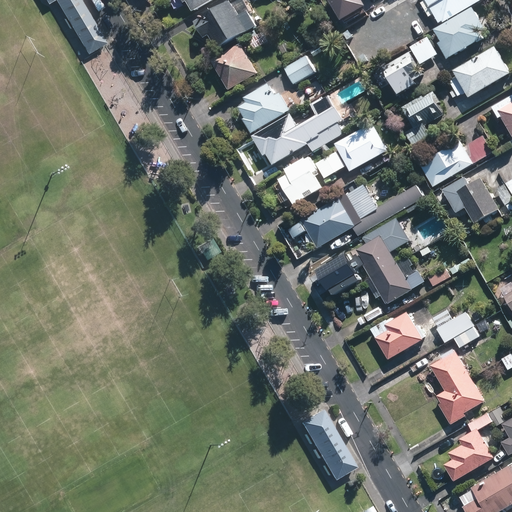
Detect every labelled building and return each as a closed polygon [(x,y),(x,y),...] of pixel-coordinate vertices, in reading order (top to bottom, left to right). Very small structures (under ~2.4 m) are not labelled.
[(105,42),(79,0),(43,0),(46,4),(51,0),(53,0),(86,53),(105,42)] [(185,16),(215,0),(170,0),(174,7),(179,5),(185,16)] [(325,0),(339,25),(367,10),(363,2),(366,0),(325,0)] [(423,0),(437,24),(482,0),(423,0)] [(250,28),(241,13),(233,18),(224,3),(205,15),(206,18),(190,28),(196,39),(204,35),(213,50),(250,28)] [(467,9),(426,34),(441,58),(482,34),(467,9)] [(241,54),(263,41),(256,29),(235,43),(241,54)] [(427,38),(410,48),(420,65),(438,55),(427,38)] [(222,93),(252,73),(241,54),(235,43),(203,63),(222,93)] [(463,97),(506,74),(491,49),(449,73),(463,97)] [(416,78),(402,52),(375,70),(387,93),(416,78)] [(274,74),(283,89),(308,76),(299,60),(274,74)] [(244,133),(279,112),(263,85),(237,100),(240,105),(230,111),(244,133)] [(424,101),(420,95),(400,108),(414,129),(405,135),(412,146),(430,135),(426,129),(445,117),(432,96),(424,101)] [(511,99),(495,109),(511,138),(511,99)] [(301,144),(332,126),(320,106),(289,124),(284,114),(246,136),(265,169),(304,147),(301,144)] [(342,176),(384,152),(367,123),(325,147),(329,153),(338,168),(342,176)] [(426,191),(487,158),(469,126),(410,161),(426,191)] [(329,153),(309,164),(318,180),(338,168),(329,153)] [(286,207),(315,190),(298,159),(277,170),(281,176),(271,182),(286,207)] [(475,179),(451,193),(469,227),(495,214),(484,195),(475,179)] [(505,205),(496,189),(484,195),(495,214),(505,205)] [(282,232),(292,249),(307,241),(313,251),(351,229),(332,197),(293,220),(295,224),(282,232)] [(377,303),(404,289),(384,252),(402,243),(393,226),(348,250),(377,303)] [(436,242),(432,235),(416,243),(423,257),(432,252),(429,245),(436,242)] [(469,258),(450,270),(453,275),(472,264),(469,258)] [(436,268),(416,279),(424,289),(442,279),(436,268)] [(510,316),(511,314),(511,288),(499,296),(510,316)] [(380,360),(416,338),(402,312),(380,325),(383,332),(370,339),(380,360)] [(450,351),(472,338),(458,313),(429,330),(437,344),(444,340),(450,351)] [(441,423),(477,402),(450,351),(424,366),(440,393),(429,398),(441,423)] [(503,356),(494,361),(500,371),(509,366),(503,356)] [(438,464),(447,480),(488,457),(472,432),(487,424),(480,415),(461,426),(465,433),(451,441),(454,447),(445,453),(448,458),(438,464)] [(350,472),(318,417),(290,433),(322,488),(350,472)] [(492,440),(500,455),(511,448),(511,417),(494,428),(500,437),(492,440)] [(458,496),(466,511),(489,511),(511,499),(511,473),(508,466),(458,496)]
